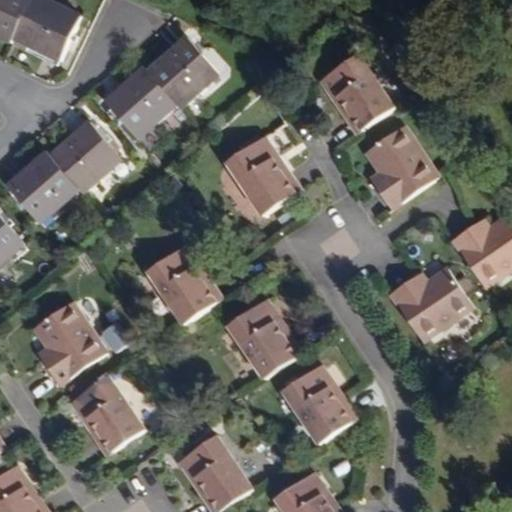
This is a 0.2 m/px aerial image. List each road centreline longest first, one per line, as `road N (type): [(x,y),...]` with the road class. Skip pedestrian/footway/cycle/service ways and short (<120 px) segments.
road 1 (residential): [(341,234),(302,260),(367,355),(389,404),(389,511)]
road 2 (residential): [(28,105),(129,18)]
